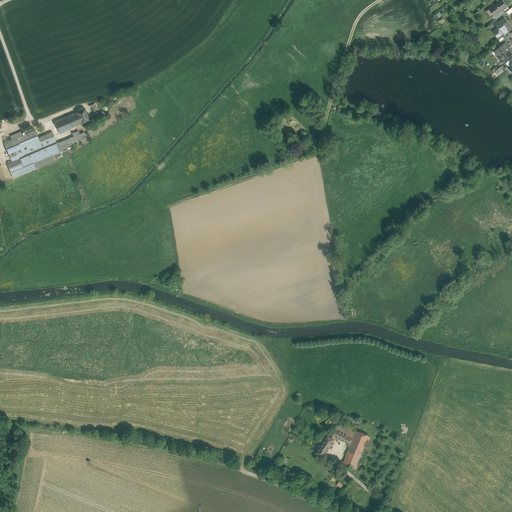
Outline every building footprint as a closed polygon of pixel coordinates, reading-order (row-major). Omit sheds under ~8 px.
[(500,0),(498,2),(487,11),(492,17),(494,16),(502,10),(507,6),(502,0),(500,0)] [(502,10),(494,16),(497,19),(505,13),(502,10)] [(504,17),(495,24),(499,30),(494,34),(498,39),(503,35),(502,34),(508,30),(505,27),(509,24),(504,17)] [(511,51),(505,43),(505,42),(502,45),(494,51),(498,56),(497,56),(502,62),(511,54),(511,51)] [(85,109),(77,112),(81,123),(90,120),(85,109)] [(77,112),(55,121),(60,134),(69,130),(68,129),(81,123),(77,112)] [(38,138),(35,130),(31,127),(24,131),(25,134),(16,138),(24,157),(57,143),(52,132),(38,138)] [(84,132),(57,143),(60,151),(87,139),(84,132)] [(24,157),(16,138),(4,143),(12,162),(7,164),(10,172),(23,166),(20,158),(24,157)] [(23,166),(10,172),(13,178),(54,161),(51,155),(60,151),(57,143),(24,157),(20,158),(23,166)] [(339,424),(336,429),(344,433),(345,431),(351,434),(350,436),(353,437),(355,432),(339,424)] [(336,429),(334,428),(330,434),(331,434),(335,436),(350,444),(353,437),(350,436),(344,433),(336,429)] [(355,432),(351,443),(363,448),(365,444),(367,445),(370,437),(368,436),(369,435),(356,430),(355,432)] [(327,435),(317,452),(323,456),(333,439),(329,436),(327,435)] [(363,448),(351,443),(343,464),(355,469),(363,448)]
